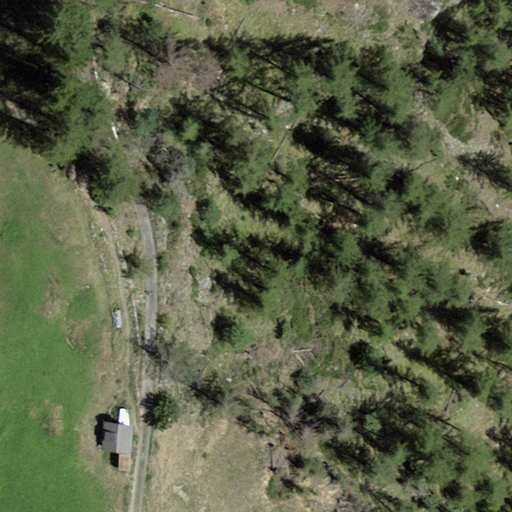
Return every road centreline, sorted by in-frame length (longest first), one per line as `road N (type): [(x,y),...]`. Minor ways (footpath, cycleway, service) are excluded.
road 1 (track): [(67,0),(148,268),(146,383)]
road 2 (track): [(146,383),(142,511)]
